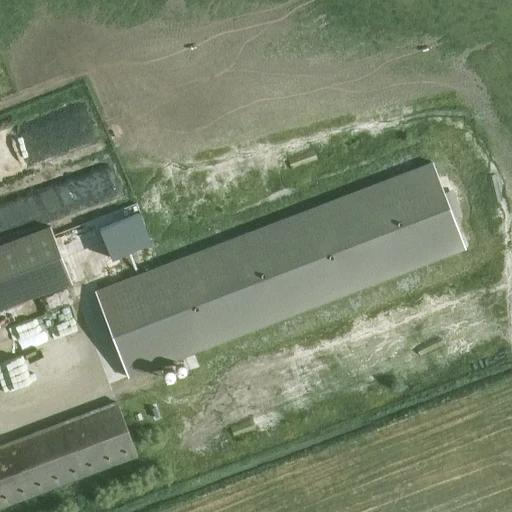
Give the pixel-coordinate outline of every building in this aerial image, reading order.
[(294,133),(284,136),(290,157),(300,154),(294,133)] [(250,144),(241,149),(252,168),(260,164),(250,144)] [(79,162),(90,188),(113,178),(102,152),(79,162)] [(95,291),(128,377),(465,248),(432,163),(95,291)] [(0,245),(0,309),(70,282),(49,226),(0,245)] [(99,347),(80,303),(29,326),(45,362),(74,349),(78,356),(99,347)] [(0,372),(35,359),(28,338),(0,348),(0,372)] [(237,390),(226,394),(233,414),(244,410),(237,390)] [(117,403),(0,446),(0,507),(137,456),(117,403)]
